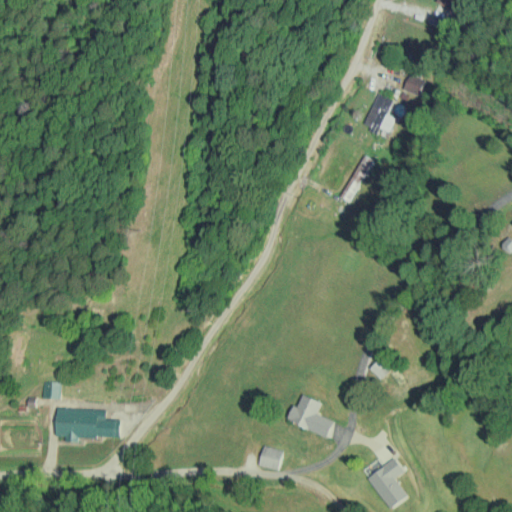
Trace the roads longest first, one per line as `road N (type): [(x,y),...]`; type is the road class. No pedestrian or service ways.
road 1 (residential): [(511,236),(284,507),(89,480),(0,495)]
road 2 (residential): [(89,480),(349,49),(361,0)]
